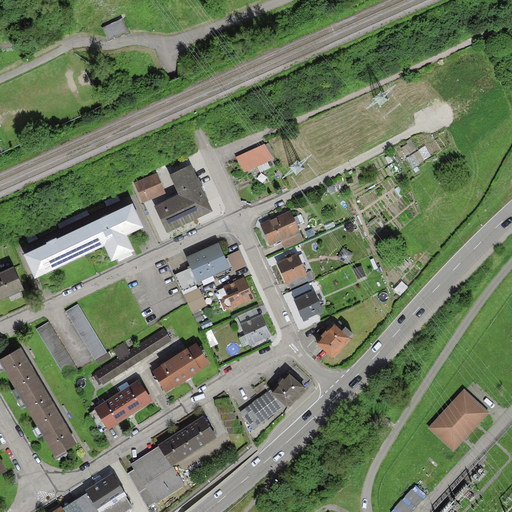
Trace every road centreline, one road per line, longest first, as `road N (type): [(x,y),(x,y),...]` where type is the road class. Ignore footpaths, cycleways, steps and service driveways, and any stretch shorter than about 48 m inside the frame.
road 1 (residential): [(234,213),(165,48),(281,0)]
road 2 (residential): [(43,498),(291,340)]
road 3 (residential): [(367,511),(386,446),(511,263)]
road 4 (residential): [(0,325),(234,213)]
road 5 (primary): [(511,214),(339,392)]
road 6 (residential): [(234,213),(432,109)]
road 7 (primary): [(339,392),(204,511)]
road 8 (residential): [(291,340),(234,213)]
